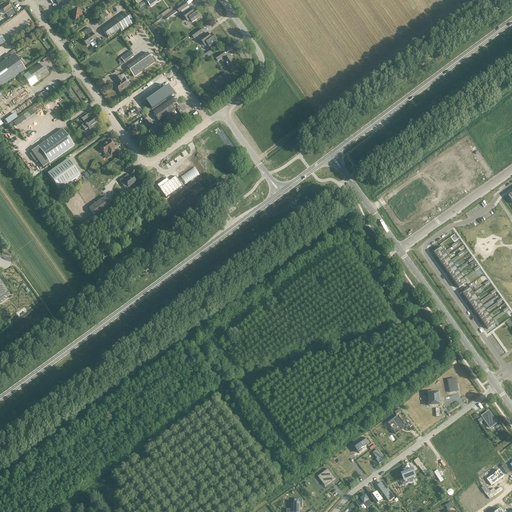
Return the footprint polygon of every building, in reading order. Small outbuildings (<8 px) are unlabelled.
[(0,10),(1,10),(5,15),(5,14),(8,18),(14,14),(11,10),(12,9),(8,3),(4,5),(3,3),(0,4),(0,10)] [(188,6),(186,3),(177,9),(179,12),(181,11),(188,6)] [(188,6),(181,11),(183,14),(190,9),(188,6)] [(82,16),(77,8),(70,13),(75,21),(82,16)] [(156,18),(158,21),(173,10),(171,8),(156,18)] [(190,9),(183,14),(186,19),(190,20),(192,22),(198,18),(198,16),(196,12),(192,11),(190,9)] [(176,10),(165,17),(167,21),(179,14),(176,10)] [(127,13),(102,30),(108,38),(120,30),(121,32),(134,23),(127,13)] [(86,37),(82,40),(87,46),(90,44),(92,47),(97,44),(95,41),(97,40),(92,33),(93,33),(89,28),(83,32),(86,37)] [(194,39),(203,32),(200,29),(191,35),(194,39)] [(209,36),(207,33),(200,39),(203,44),(208,44),(209,47),(215,43),(216,40),(213,37),(209,36)] [(202,57),(204,60),(213,54),(211,51),(202,57)] [(133,57),(130,52),(121,58),(124,63),(133,57)] [(223,52),(216,57),(219,61),(220,60),(222,63),(224,61),(231,70),(236,66),(230,57),(227,59),(225,57),(226,56),(223,52)] [(6,61),(0,64),(0,87),(25,70),(14,55),(11,57),(9,53),(3,57),(6,61)] [(154,63),(147,53),(127,67),(134,77),(154,63)] [(41,65),(29,73),(36,83),(48,74),(41,65)] [(227,73),(214,82),(219,89),(231,80),(227,73)] [(122,80),(119,76),(114,79),(116,82),(117,82),(118,83),(115,86),(119,92),(128,86),(123,80),(122,80)] [(153,93),(158,89),(153,82),(148,85),(153,93)] [(168,86),(160,91),(166,99),(174,94),(168,86)] [(160,91),(153,96),(159,105),(166,99),(160,91)] [(153,96),(145,102),(151,110),(159,105),(153,96)] [(175,109),(170,101),(152,113),(158,121),(175,109)] [(133,108),(123,115),(128,121),(137,114),(133,108)] [(25,130),(21,125),(34,115),(30,110),(11,125),(15,129),(16,129),(20,134),(25,130)] [(89,129),(99,122),(94,115),(89,119),(87,115),(82,119),(85,123),(82,126),(85,130),(88,128),(89,129)] [(7,127),(17,121),(13,116),(4,122),(7,127)] [(150,121),(145,124),(148,129),(146,130),(151,136),(158,131),(154,125),(153,125),(150,121)] [(31,151),(43,168),(74,146),(62,130),(31,151)] [(110,157),(116,153),(113,148),(114,147),(115,147),(110,140),(100,147),(105,154),(107,153),(110,157)] [(68,159),(48,174),(59,190),(80,176),(68,159)] [(124,177),(119,181),(122,185),(125,183),(128,187),(136,182),(132,176),(126,180),(124,177)] [(167,178),(157,185),(166,198),(182,187),(175,176),(169,181),(167,178)] [(394,200),(391,201),(403,218),(418,207),(414,202),(428,192),(420,181),(413,186),(413,185),(411,186),(411,187),(403,193),(403,192),(393,199),(394,200)] [(111,205),(105,197),(89,209),(95,217),(111,205)] [(434,253),(437,257),(445,252),(441,247),(434,253)] [(437,257),(440,262),(448,256),(445,252),(437,257)] [(440,262),(443,266),(451,261),(448,256),(440,262)] [(443,266),(446,271),(454,265),(451,261),(443,266)] [(446,271),(449,275),(457,270),(454,265),(446,271)] [(449,275),(452,280),(460,274),(457,270),(449,275)] [(452,280),(456,284),(463,278),(460,274),(452,280)] [(0,278),(0,298),(9,292),(0,278)] [(456,284),(459,289),(467,283),(463,278),(456,284)] [(463,294),(466,298),(474,293),(470,288),(463,294)] [(466,298),(469,303),(477,297),(474,293),(466,298)] [(469,303),(472,307),(480,302),(477,297),(469,303)] [(472,307),(475,312),(483,306),(480,302),(472,307)] [(475,312),(478,316),(486,311),(483,306),(475,312)] [(478,316),(481,321),(489,315),(486,311),(478,316)] [(481,321),(484,325),(492,319),(489,315),(481,321)] [(484,325),(488,330),(495,324),(492,319),(484,325)] [(448,380),(450,393),(460,391),(458,378),(448,380)] [(429,393),(429,406),(432,406),(434,406),(435,406),(437,405),(437,406),(437,405),(440,405),(439,393),(436,393),(434,393),(431,393),(429,393)] [(489,411),(482,416),(490,428),(497,423),(489,411)] [(390,427),(391,427),(395,432),(398,430),(399,432),(402,430),(400,429),(405,425),(398,416),(387,423),(390,427)] [(473,428),(466,433),(474,444),(482,439),(473,428)] [(461,437),(454,442),(462,453),(469,448),(461,437)] [(367,438),(354,447),(359,453),(362,451),(361,449),(367,445),(368,447),(372,444),(367,438)] [(437,444),(435,446),(438,450),(439,449),(441,454),(448,452),(448,455),(451,454),(452,455),(455,454),(455,453),(447,442),(442,446),(442,447),(440,447),(440,446),(437,444)] [(377,450),(373,453),(377,459),(376,460),(379,464),(385,460),(377,450)] [(422,463),(418,466),(425,476),(429,473),(422,463)] [(320,480),(325,486),(335,479),(328,469),(320,474),(323,478),(320,480)] [(413,469),(401,474),(404,482),(416,477),(413,469)] [(499,470),(486,479),(491,486),(504,476),(499,470)] [(382,483),(377,486),(388,502),(393,498),(382,483)] [(356,503),(359,507),(364,504),(367,509),(372,505),(364,493),(361,496),(362,498),(356,503)] [(377,493),(372,496),(376,503),(381,499),(377,493)] [(302,507),(302,501),(294,501),(294,509),(287,509),(286,511),(299,511),(299,507),(302,507)]
